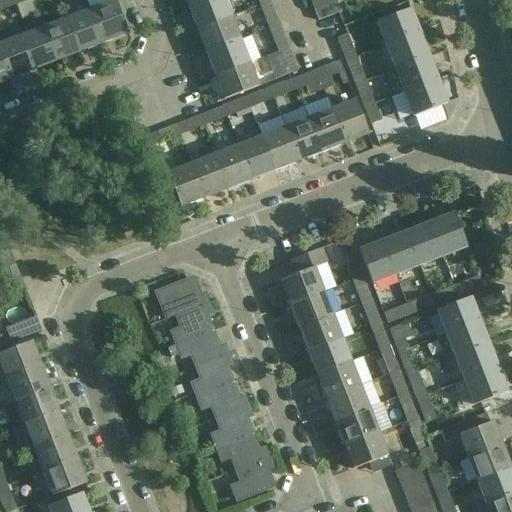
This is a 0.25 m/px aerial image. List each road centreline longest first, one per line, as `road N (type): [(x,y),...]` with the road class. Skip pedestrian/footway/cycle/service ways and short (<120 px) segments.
road 1 (residential): [(217,240),(92,286),(76,295),(68,320),(141,511)]
road 2 (residential): [(217,240),(506,122)]
road 3 (residential): [(307,489),(217,240)]
road 4 (residential): [(0,122),(138,69),(154,31),(143,0)]
road 5 (residential): [(506,122),(478,0)]
